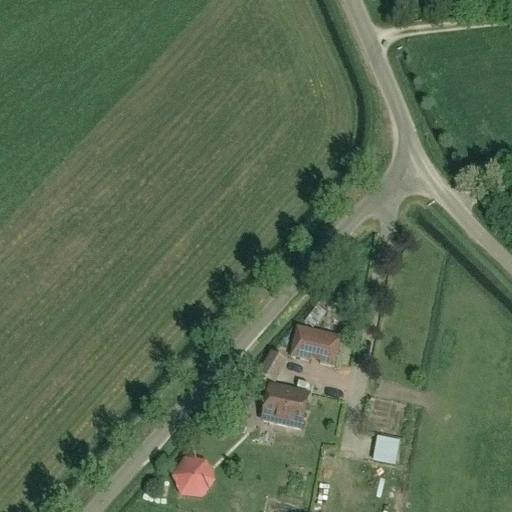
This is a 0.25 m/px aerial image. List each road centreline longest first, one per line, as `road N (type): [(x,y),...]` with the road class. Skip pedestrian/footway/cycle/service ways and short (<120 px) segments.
road 1 (unclassified): [(91,511),(353,220),(389,195)]
road 2 (unclassified): [(417,163),(351,0)]
road 3 (unclassified): [(389,195),(363,368)]
road 4 (track): [(511,21),(366,37)]
road 5 (unclassified): [(511,266),(417,163)]
